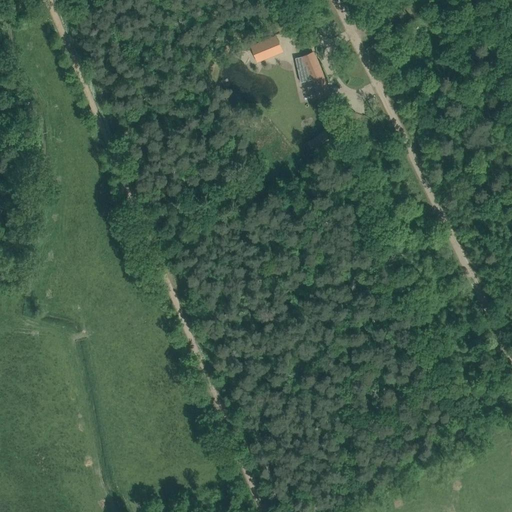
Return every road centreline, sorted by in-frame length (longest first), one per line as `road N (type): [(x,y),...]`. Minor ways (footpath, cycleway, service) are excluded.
road 1 (track): [(266,511),(50,0)]
road 2 (track): [(511,357),(334,0)]
